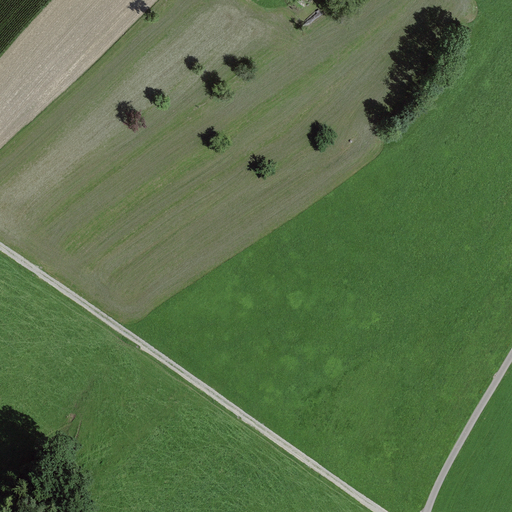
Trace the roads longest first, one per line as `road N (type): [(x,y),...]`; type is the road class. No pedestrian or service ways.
road 1 (track): [(0,246),(380,511)]
road 2 (track): [(427,511),(511,355)]
